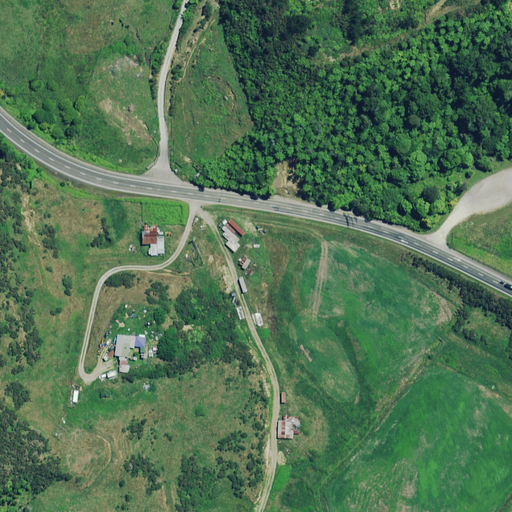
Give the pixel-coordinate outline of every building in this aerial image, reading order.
[(157,233),(142,233),(142,246),(148,246),(156,247),(156,243),(157,233)] [(156,257),(156,255),(156,247),(148,246),(148,257),(156,257)] [(124,339),(111,338),(109,354),(115,355),(123,355),(124,339)] [(122,371),(123,355),(115,355),(114,371),(122,371)] [(276,420),(275,439),(290,439),(290,434),(291,421),(276,420)]
